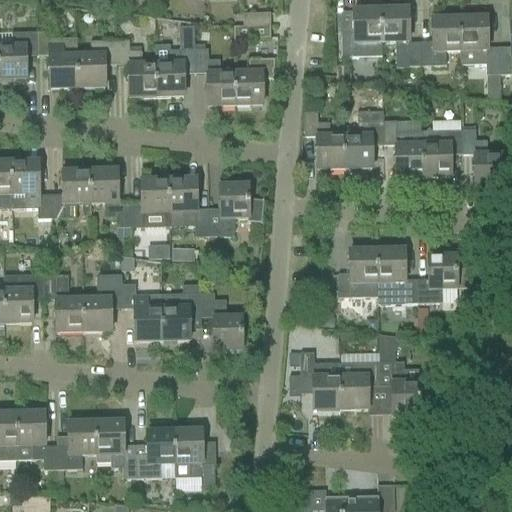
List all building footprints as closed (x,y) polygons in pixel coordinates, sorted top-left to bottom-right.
[(407,47),(406,13),(379,14),(380,46),(395,45),(395,61),(395,72),(407,72),(407,71),(420,71),(419,47),(407,47)] [(341,62),(361,62),(381,61),(380,46),(379,14),(352,15),(353,37),(340,38),(341,62)] [(242,30),(269,29),(269,17),(242,17),(242,30)] [(485,22),(458,23),(459,55),(459,70),(485,69),(485,79),(499,78),(498,52),(486,52),(485,22)] [(420,71),(446,70),(445,55),(459,55),(458,23),(431,23),(431,46),(419,47),(420,71)] [(510,51),(498,52),(499,78),(511,77),(511,28),(509,28),(510,51)] [(232,43),(250,43),(270,42),(269,29),(242,30),(232,30),(232,43)] [(169,49),(154,50),(154,70),(155,102),(183,101),(182,78),(194,78),(193,54),(193,31),(178,32),(179,54),(169,54),(169,49)] [(49,36),(36,37),(36,60),(48,60),(49,94),(76,93),(76,61),(75,46),(61,47),(50,47),(49,36)] [(24,87),(24,84),(25,84),(25,61),(36,60),(36,37),(10,37),(11,52),(0,52),(0,84),(15,84),(15,88),(24,87)] [(76,93),(104,92),(103,69),(115,69),(115,45),(90,46),(90,60),(76,61),(76,93)] [(129,55),(128,45),(115,45),(115,69),(127,69),(128,102),(155,102),(154,70),(141,70),(140,55),(129,55)] [(207,64),(207,53),(193,54),(194,78),(206,78),(207,111),(234,111),(233,78),(219,78),(219,64),(207,64)] [(234,111),(261,110),(261,83),(272,83),(274,63),(247,63),(247,77),(233,78),(234,111)] [(348,80),(335,80),(335,89),(348,89),(348,80)] [(343,174),(370,173),(370,150),(382,150),(381,125),(381,116),(356,117),(357,141),(342,141),(343,174)] [(317,127),(316,117),(302,117),(303,141),(315,141),(316,174),(343,174),(342,141),(328,141),(328,126),(317,127)] [(396,136),(395,125),(381,125),(382,150),(394,150),(395,183),(422,183),(421,136),(396,136)] [(431,135),(427,132),(424,136),(421,136),(422,183),(449,182),(449,159),(461,159),(460,135),(431,135)] [(474,145),(474,134),(460,135),(461,159),(473,159),(473,193),(502,192),(501,160),(486,160),(486,145),(474,145)] [(0,214),(10,214),(10,167),(0,166),(0,214)] [(38,200),(37,166),(10,167),(10,214),(36,213),(37,223),(50,223),(50,199),(38,200)] [(50,223),(76,222),(75,207),(89,207),(88,175),(61,176),(62,199),(50,199),(50,223)] [(117,208),(116,175),(88,175),(89,207),(104,207),(104,221),(116,221),(116,231),(129,231),(129,208),(117,208)] [(140,208),(129,208),(129,231),(155,231),(168,230),(168,217),(167,184),(140,185),(140,208)] [(194,184),(167,184),(168,217),(168,230),(182,230),(194,230),(194,241),(208,240),(207,214),(195,214),(194,184)] [(261,205),(247,203),(247,190),(219,190),(219,213),(207,214),(208,240),(214,240),(234,240),(233,223),(246,222),(246,226),(259,226),(259,227),(260,228),(262,204),(261,203),(261,205)] [(403,254),(375,255),(376,302),(377,309),(416,308),(415,284),(403,284),(403,254)] [(337,303),(357,302),(376,302),(375,255),(348,255),(349,278),(337,278),(337,303)] [(427,284),(415,284),(416,308),(441,307),(441,294),(455,293),(469,293),(475,273),(455,273),(455,261),(427,261),(427,284)] [(83,337),(110,336),(109,313),(121,313),(121,289),(120,278),(99,279),(96,282),(96,304),(82,304),(83,337)] [(3,291),(4,328),(31,328),(30,305),(42,304),(42,280),(16,281),(2,281),(3,291)] [(55,338),(83,337),(82,304),(82,296),(67,296),(67,280),(55,280),(42,280),(42,304),(55,304),(55,338)] [(135,299),(135,289),(121,289),(121,313),(133,313),(134,346),(161,346),(160,298),(135,299)] [(181,298),(160,298),(160,313),(161,346),(188,345),(188,334),(200,333),(200,322),(199,298),(200,298),(200,289),(181,289),(181,298)] [(214,304),(214,297),(200,298),(199,298),(200,322),(212,322),(213,355),(241,355),(240,322),(226,322),(226,304),(214,304)] [(321,317),(320,329),(332,330),(332,322),(329,318),(321,317)] [(398,342),(377,339),(378,357),(378,367),(379,391),(391,390),(391,419),(391,420),(419,420),(419,388),(404,388),(404,373),(403,366),(395,367),(394,367),(394,355),(398,349),(398,342)] [(439,350),(438,363),(449,364),(450,350),(439,350)] [(299,380),(288,381),(288,399),(299,398),(299,392),(312,392),(312,415),(339,414),(339,382),(339,367),(313,368),(313,357),(299,357),(299,380)] [(339,382),(339,414),(367,414),(366,391),(379,391),(378,367),(339,367),(339,382)] [(44,451),(43,417),(16,418),(16,465),(31,465),(43,465),(43,475),(56,474),(56,451),(44,451)] [(16,465),(16,418),(0,418),(0,465),(3,465),(16,465)] [(122,450),(122,426),(94,427),(95,459),(95,467),(109,467),(109,473),(121,473),(121,484),(135,484),(134,459),(134,450),(122,450)] [(56,474),(81,474),(81,459),(95,459),(94,427),(67,427),(68,451),(56,451),(56,474)] [(135,484),(160,483),(160,468),(174,468),(173,435),(146,436),(146,459),(134,459),(135,484)] [(201,446),(200,435),(173,435),(174,468),(174,483),(200,483),(200,493),(214,492),(213,468),(215,468),(214,446),(201,446)] [(393,511),(393,489),(376,489),(376,502),(353,503),(353,507),(347,507),(346,504),(342,502),(338,504),(337,507),(325,508),(325,494),(293,495),(293,511),(393,511)] [(20,499),(9,499),(9,510),(16,510),(20,505),(20,499)]
